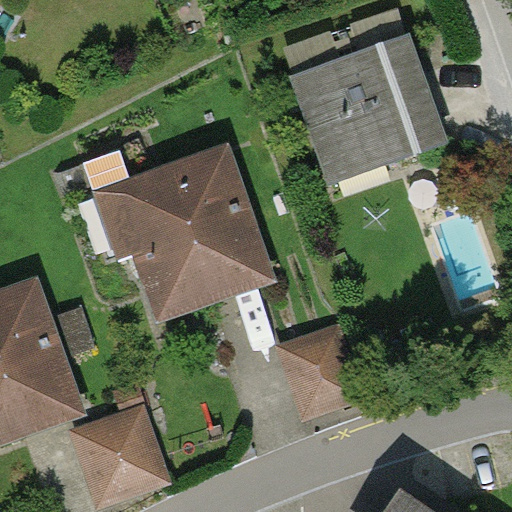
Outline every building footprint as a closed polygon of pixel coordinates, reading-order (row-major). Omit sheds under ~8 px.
[(289,42),(293,62),(407,35),(402,15),(289,42)] [(409,41),(294,81),(331,186),(445,147),(409,41)] [(227,152),(97,197),(120,261),(138,254),(162,321),(272,283),(227,152)] [(33,294),(0,305),(0,436),(74,411),(33,294)] [(337,337),(288,354),(309,415),(358,398),(337,337)] [(140,418),(81,439),(104,503),(163,481),(140,418)] [(414,511),(401,503),(394,511),(414,511)]
